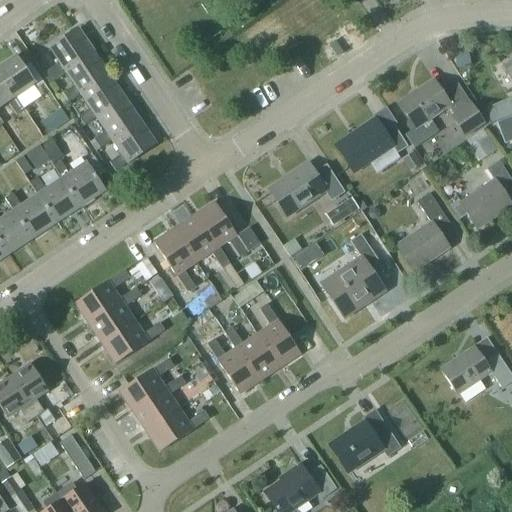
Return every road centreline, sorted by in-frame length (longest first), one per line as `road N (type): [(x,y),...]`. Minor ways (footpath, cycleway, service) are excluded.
road 1 (residential): [(150,491),(316,379),(357,369),(511,263)]
road 2 (residential): [(208,168),(423,24),(511,14)]
road 3 (residential): [(150,491),(22,297)]
road 4 (residential): [(22,297),(208,168)]
road 5 (residential): [(92,0),(208,168)]
